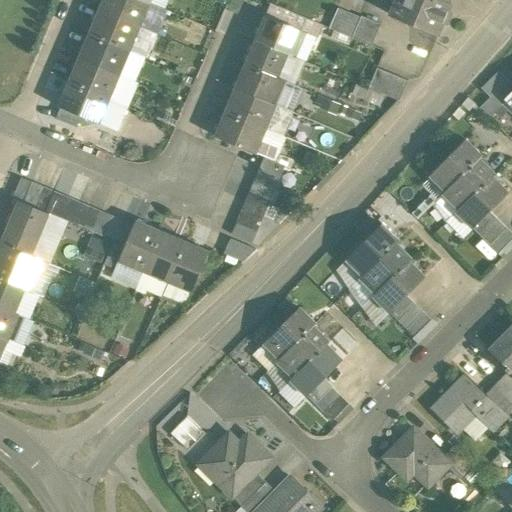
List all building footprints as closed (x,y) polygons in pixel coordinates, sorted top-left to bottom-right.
[(150,3),(141,0),(104,0),(100,11),(140,27),(150,3)] [(245,0),(229,0),(225,9),(239,15),(245,0)] [(449,2),(443,0),(403,0),(403,1),(401,0),(396,0),(391,15),(439,35),(451,3),(449,2)] [(360,18),(337,9),(329,29),(351,38),(360,18)] [(100,11),(99,10),(89,34),(130,52),(140,28),(140,27),(100,11)] [(303,31),(266,15),(256,40),(288,54),(293,56),(303,31)] [(381,24),(361,16),(360,18),(351,38),(371,46),(381,24)] [(130,52),(89,34),(79,58),(120,75),(130,52)] [(288,54),(256,40),(246,64),(278,78),(288,54)] [(120,75),(79,58),(69,82),(109,99),(120,75)] [(278,78),(246,64),(235,88),(236,89),(276,105),(277,105),(287,82),(278,78)] [(408,81),(377,68),(368,88),(399,101),(408,81)] [(511,84),(507,80),(479,108),(489,119),(507,100),(506,98),(511,92),(511,84)] [(69,82),(58,107),(81,116),(100,124),(110,99),(109,99),(69,82)] [(276,105),(236,89),(226,113),(266,129),(276,105)] [(81,116),(61,108),(56,119),(76,127),(81,116)] [(266,129),(226,113),(216,136),(256,153),(266,129)] [(465,139),(431,175),(447,190),(478,159),(481,155),(465,139)] [(285,167),(265,158),(261,169),(280,177),(285,167)] [(447,190),(443,194),(459,210),(491,177),(494,174),(478,159),(447,190)] [(280,177),(261,169),(256,180),(276,188),(280,177)] [(459,210),(456,212),(472,228),(489,212),(507,193),(491,177),(459,210)] [(276,188),(256,180),(252,191),(271,199),(276,188)] [(32,183),(23,203),(35,207),(43,188),(32,183)] [(54,192),(43,188),(35,207),(46,212),(54,192)] [(271,199),(252,191),(247,202),(266,210),(271,199)] [(67,198),(54,192),(46,212),(50,214),(59,218),(67,198)] [(78,203),(67,198),(59,218),(70,222),(78,203)] [(19,201),(1,243),(33,256),(50,214),(46,212),(35,207),(23,203),(19,201)] [(266,210),(247,202),(242,213),(262,221),(266,210)] [(89,207),(78,203),(70,222),(81,227),(89,207)] [(89,207),(81,227),(92,232),(100,212),(89,207)] [(100,212),(92,232),(103,236),(111,217),(100,212)] [(489,212),(472,228),(480,237),(497,220),(489,212)] [(262,221),(242,213),(237,223),(257,232),(262,221)] [(111,217),(103,236),(114,241),(123,221),(111,217)] [(497,220),(480,237),(489,246),(506,228),(497,220)] [(123,221),(114,241),(125,246),(134,226),(123,221)] [(160,231),(136,221),(134,226),(125,246),(119,261),(143,271),(160,231)] [(257,232),(237,223),(232,234),(252,243),(257,232)] [(382,223),(348,259),(363,276),(396,243),(399,240),(382,223)] [(511,234),(506,228),(489,246),(497,254),(511,238),(511,234)] [(160,231),(143,271),(167,281),(184,242),(160,231)] [(444,260),(421,235),(408,248),(431,272),(444,260)] [(256,249),(230,238),(225,252),(245,260),(256,249)] [(209,253),(184,242),(167,281),(192,292),(209,253)] [(1,243),(0,245),(0,278),(26,290),(30,291),(42,260),(33,256),(1,243)] [(363,276),(360,279),(376,294),(408,261),(411,258),(396,243),(363,276)] [(376,294),(373,297),(388,313),(406,295),(425,276),(408,261),(376,294)] [(0,278),(0,307),(16,314),(26,290),(0,278)] [(406,295),(388,313),(398,322),(415,304),(406,295)] [(415,304),(398,322),(406,330),(423,313),(415,304)] [(16,314),(0,307),(0,335),(10,339),(20,315),(16,314)] [(298,307),(263,343),(280,359),(312,326),(315,323),(298,307)] [(423,313),(406,330),(414,339),(431,321),(423,313)] [(280,359),(277,362),(293,378),(326,345),(329,342),(312,326),(280,359)] [(511,330),(490,352),(507,370),(511,374),(511,330)] [(0,362),(10,339),(0,335),(0,362)] [(293,378),(290,382),(305,397),(323,379),(342,360),(326,345),(293,378)] [(511,374),(507,370),(506,371),(508,373),(495,387),(511,404),(511,374)] [(486,395),(467,377),(434,411),(458,434),(477,415),(494,431),(508,417),(486,395)] [(323,379),(305,397),(313,405),(331,388),(323,379)] [(511,412),(511,404),(495,387),(486,395),(508,417),(511,412)] [(331,388),(313,405),(322,414),(340,397),(331,388)] [(340,397),(322,414),(331,423),(348,405),(340,397)] [(171,433),(188,450),(204,433),(187,417),(171,433)] [(443,457),(414,428),(385,457),(400,473),(407,466),(428,487),(450,465),(443,457)] [(229,434),(198,466),(232,499),(257,475),(272,459),(248,435),(239,444),(229,434)] [(473,467),(453,447),(443,457),(450,465),(462,478),(473,467)] [(257,475),(232,499),(241,508),(265,483),(257,475)] [(275,493),(255,511),(318,511),(322,509),(290,478),(275,493)] [(511,488),(503,480),(492,490),(511,510),(511,488)] [(265,483),(241,508),(245,511),(255,511),(275,493),(265,483)]
